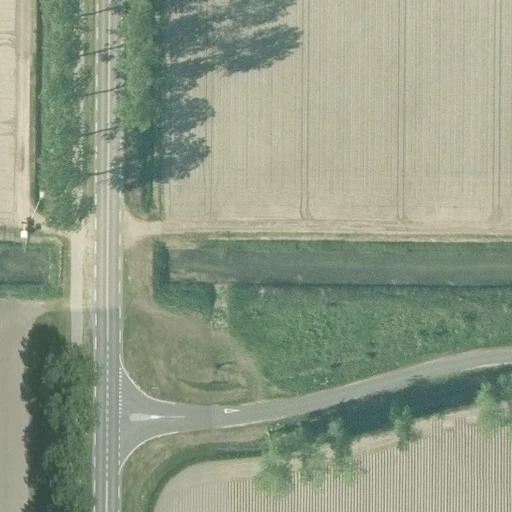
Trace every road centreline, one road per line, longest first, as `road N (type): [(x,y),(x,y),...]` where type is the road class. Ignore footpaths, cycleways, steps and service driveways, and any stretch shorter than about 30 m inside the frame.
road 1 (track): [(26,0),(26,206),(41,225),(511,235)]
road 2 (secondary): [(105,404),(108,0)]
road 3 (unclassified): [(511,355),(269,411),(175,418)]
